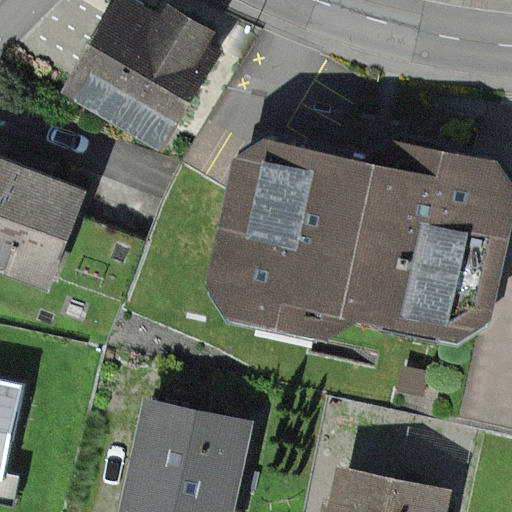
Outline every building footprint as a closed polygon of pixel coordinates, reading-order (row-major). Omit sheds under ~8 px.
[(233,60),(130,0),(124,0),(73,87),(180,149),(233,60)] [(440,166),(293,136),(244,169),(221,268),(247,314),(345,336),(349,314),(451,339),(478,326),(493,301),(511,189),(492,151),(446,142),(440,166)] [(88,185),(0,156),(0,259),(57,278),(88,185)] [(31,379),(0,372),(0,498),(10,500),(31,379)] [(236,511),(260,432),(138,411),(118,511),(236,511)] [(447,511),(453,485),(343,463),(332,511),(447,511)]
